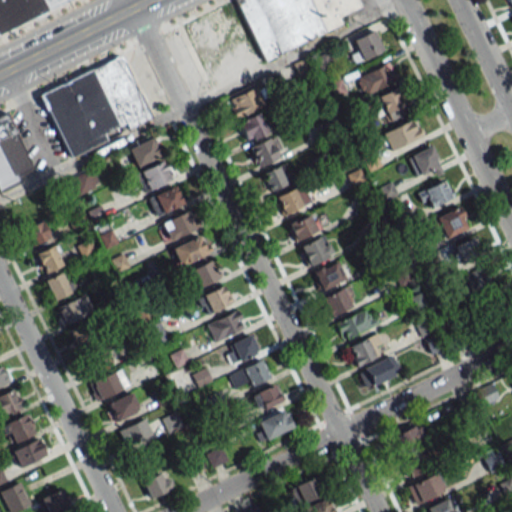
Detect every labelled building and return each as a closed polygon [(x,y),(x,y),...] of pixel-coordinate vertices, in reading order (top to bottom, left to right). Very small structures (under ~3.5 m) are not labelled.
[(0,0),(0,32),(77,0),(0,0)] [(342,26),(338,15),(357,7),(354,0),(223,0),(180,18),(208,86),(243,72),(241,67),(342,26)] [(357,51),(350,54),(354,62),(381,49),(372,30),(351,40),(357,51)] [(121,55),(37,92),(66,157),(149,120),(121,55)] [(364,95),(396,79),(387,62),(355,77),(364,95)] [(387,119),(407,109),(395,87),(376,97),(387,119)] [(225,100),(234,118),(260,106),(251,88),(225,100)] [(15,174),(31,167),(6,111),(0,113),(0,190),(19,182),(15,174)] [(235,124),(245,142),(269,129),(258,111),(235,124)] [(389,150),(421,134),(413,117),(381,133),(389,150)] [(282,153),(272,134),(247,148),(256,167),(282,153)] [(135,167),(158,155),(150,137),(126,148),(135,167)] [(439,169),(430,146),(406,155),(415,178),(439,169)] [(133,174),(142,192),(171,178),(162,160),(133,174)] [(259,174),(267,192),(292,180),(284,162),(259,174)] [(97,183),(89,168),(68,179),(77,195),(97,183)] [(421,191),(429,207),(450,196),(442,180),(421,191)] [(274,197),(283,214),(310,201),(301,183),(274,197)] [(154,215),(181,203),(173,185),(146,197),(154,215)] [(433,219),(443,238),(468,225),(457,205),(433,219)] [(159,223),(167,240),(193,227),(185,210),(159,223)] [(318,229),(311,213),(286,224),(293,240),(318,229)] [(49,236),(41,220),(22,229),(30,246),(49,236)] [(116,242),(110,229),(97,235),(103,248),(116,242)] [(208,252),(199,234),(170,249),(179,267),(208,252)] [(299,246),(307,264),(330,254),(322,235),(299,246)] [(450,247),(457,261),(479,252),(472,237),(450,247)] [(81,259),(95,251),(88,239),(74,247),(81,259)] [(43,274),(62,263),(52,244),(33,255),(43,274)] [(188,270),(197,288),(218,277),(209,260),(188,270)] [(311,272),(320,290),(344,279),(335,261),(311,272)] [(492,280),(483,264),(468,273),(478,289),(492,280)] [(43,280),(52,300),(70,291),(61,271),(43,280)] [(195,298),(203,314),(230,301),(222,284),(195,298)] [(353,305),(346,286),(320,297),(327,315),(353,305)] [(62,324),(90,310),(82,293),(54,307),(62,324)] [(415,310),(425,305),(419,293),(409,298),(415,310)] [(204,324),(213,341),(244,327),(235,309),(204,324)] [(430,354),(445,345),(429,316),(413,325),(430,354)] [(166,338),(156,318),(143,325),(153,345),(166,338)] [(67,331),(73,344),(100,333),(94,319),(67,331)] [(231,364),(257,352),(248,334),(222,347),(231,364)] [(353,365),(376,356),(372,345),(379,343),(375,334),(346,346),(353,365)] [(111,362),(102,341),(79,350),(87,371),(111,362)] [(397,372),(389,355),(357,370),(366,388),(397,372)] [(234,390),(267,380),(262,361),(228,371),(234,390)] [(0,366),(0,385),(10,381),(3,365),(0,366)] [(92,398),(125,390),(121,372),(88,379),(92,398)] [(250,392),(254,409),(280,402),(275,385),(250,392)] [(0,416),(18,406),(8,389),(0,393),(0,416)] [(136,411),(128,393),(104,405),(112,422),(136,411)] [(291,426),(283,409),(252,423),(260,441),(291,426)] [(159,418),(166,433),(181,426),(175,411),(159,418)] [(0,425),(10,445),(34,433),(24,413),(0,425)] [(119,441),(140,451),(152,425),(131,416),(119,441)] [(424,444),(417,425),(389,434),(395,453),(424,444)] [(45,454),(38,438),(10,450),(17,467),(45,454)] [(210,467),(226,460),(220,446),(204,453),(210,467)] [(408,477),(433,466),(425,448),(400,459),(408,477)] [(171,488),(163,470),(140,481),(148,498),(171,488)] [(405,485),(412,503),(444,489),(436,472),(405,485)] [(287,489),(296,506),(323,492),(314,475),(287,489)] [(511,492),(511,480),(502,480),(502,492),(511,492)] [(58,511),(69,507),(61,488),(39,497),(45,511),(58,511)] [(302,507),(303,511),(331,511),(324,497),(302,507)] [(424,508),(426,511),(453,511),(445,497),(424,508)]
